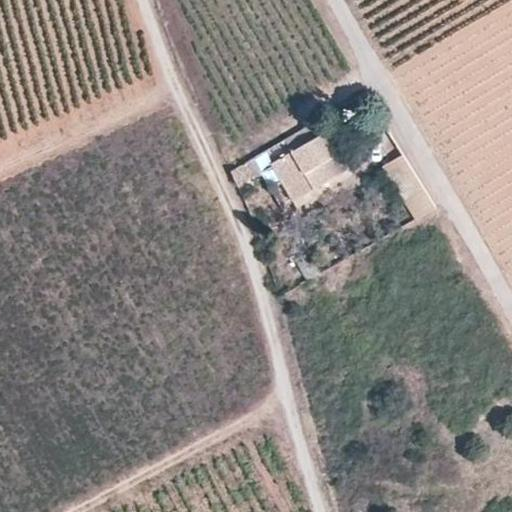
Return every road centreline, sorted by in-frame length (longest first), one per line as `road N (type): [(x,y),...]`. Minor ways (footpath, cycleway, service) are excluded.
road 1 (track): [(137,0),(246,244),(320,511)]
road 2 (unclassified): [(340,0),(511,302)]
